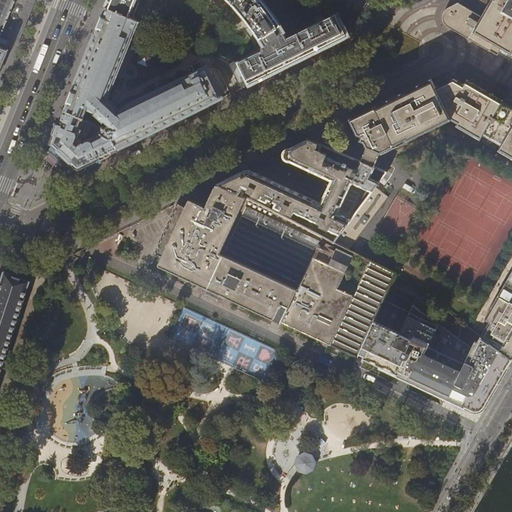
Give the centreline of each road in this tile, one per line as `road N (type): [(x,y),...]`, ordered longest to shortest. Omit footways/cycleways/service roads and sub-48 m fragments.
road 1 (residential): [(33,233),(74,230),(307,113),(289,89),(42,209)]
road 2 (secondary): [(0,180),(74,0)]
road 3 (residential): [(446,511),(511,399)]
